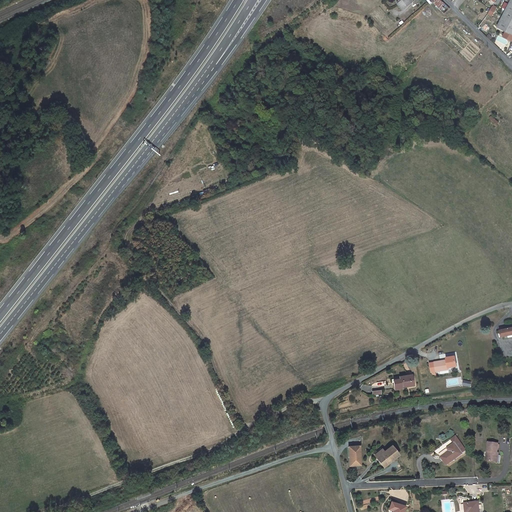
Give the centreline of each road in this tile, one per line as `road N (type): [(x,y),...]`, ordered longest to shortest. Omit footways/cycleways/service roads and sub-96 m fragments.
road 1 (track): [(299,95),(282,163),(135,225),(127,250),(201,336),(241,420),(251,424),(324,400)]
road 2 (motorway): [(236,0),(0,317)]
road 3 (motorway): [(0,334),(211,62)]
road 4 (unclassified): [(331,446),(321,407),(334,392),(511,303)]
road 5 (unclassified): [(139,511),(331,446)]
